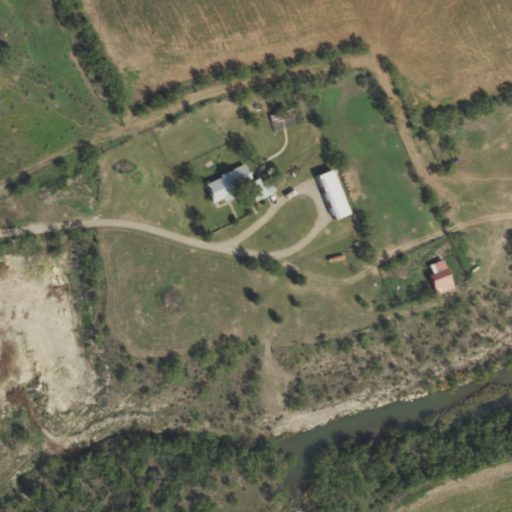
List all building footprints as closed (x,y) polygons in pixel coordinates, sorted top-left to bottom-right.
[(211,180),(218,199),(225,196),(226,199),(252,188),(256,200),(278,191),(271,175),(264,178),(262,174),(254,178),(247,161),(223,172),(224,175),(211,180)] [(320,174),(337,218),(353,212),(336,168),(320,174)] [(329,177),(313,184),(330,228),(346,221),(329,177)] [(427,265),(439,293),(456,285),(444,258),(427,265)] [(425,273),(428,282),(425,283),(432,303),(450,296),(439,268),(425,273)]
